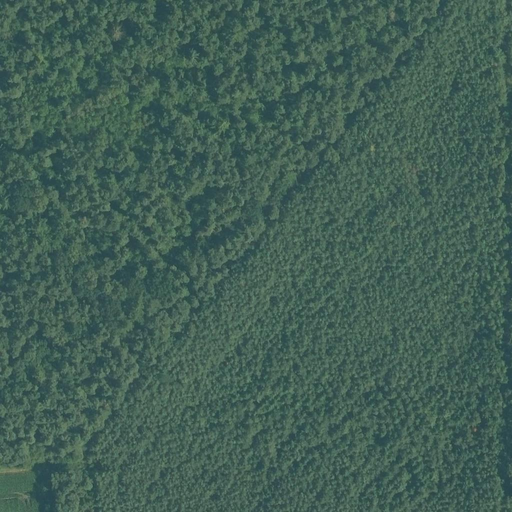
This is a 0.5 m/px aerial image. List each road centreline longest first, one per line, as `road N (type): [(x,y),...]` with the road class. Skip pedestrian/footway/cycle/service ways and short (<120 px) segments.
road 1 (track): [(440,0),(124,389),(85,451),(49,466),(0,470)]
road 2 (track): [(499,511),(507,476),(506,77)]
